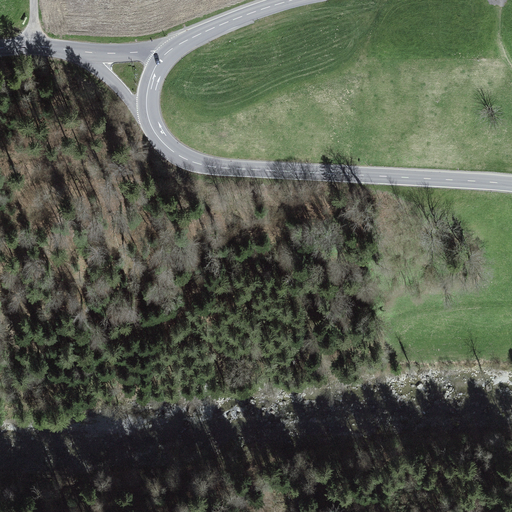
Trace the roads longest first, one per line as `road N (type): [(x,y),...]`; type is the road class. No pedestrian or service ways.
road 1 (tertiary): [(511,184),(219,168),(180,157),(147,114)]
road 2 (tertiary): [(175,47),(294,0)]
